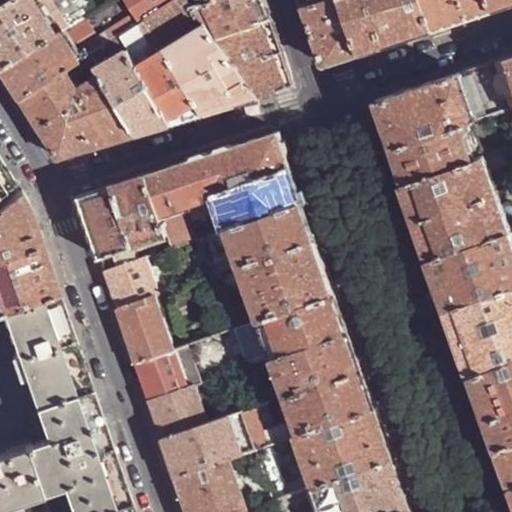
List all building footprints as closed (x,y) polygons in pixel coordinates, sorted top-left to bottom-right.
[(0,63),(4,69),(59,34),(37,0),(14,0),(0,9),(0,8),(0,63)] [(59,34),(4,69),(14,86),(22,99),(67,70),(90,55),(92,54),(121,36),(147,18),(175,0),(123,0),(132,14),(98,36),(86,17),(59,34)] [(37,0),(59,34),(86,17),(97,10),(91,0),(37,0)] [(112,0),(97,10),(86,17),(98,36),(132,14),(123,0),(112,0)] [(91,0),(97,10),(112,0),(91,0)] [(175,0),(147,18),(160,41),(171,35),(200,17),(193,7),(187,0),(175,0)] [(264,0),(213,0),(202,4),(193,7),(200,17),(206,25),(215,38),(271,18),(264,0)] [(343,0),(323,0),(304,6),(324,63),(326,63),(348,57),(361,52),(343,0)] [(343,0),(361,52),(401,39),(434,28),(423,0),(343,0)] [(423,0),(434,28),(467,17),(495,7),(492,0),(423,0)] [(128,49),(138,66),(166,50),(160,41),(147,18),(121,36),(128,49)] [(281,49),(271,18),(215,38),(259,97),(294,86),(281,49)] [(235,105),(259,97),(215,38),(206,25),(176,43),(166,50),(204,114),(235,105)] [(176,43),(171,35),(160,41),(166,50),(176,43)] [(158,129),(172,124),(138,66),(128,49),(98,68),(102,75),(137,135),(158,129)] [(191,118),(204,114),(166,50),(138,66),(172,124),(191,118)] [(67,70),(71,77),(95,62),(90,55),(67,70)] [(482,66),(462,73),(478,120),(511,108),(511,66),(509,57),(482,66)] [(102,75),(79,89),(71,77),(67,70),(22,99),(42,130),(60,158),(102,146),(137,135),(102,75)] [(416,88),(377,102),(386,129),(393,149),(467,124),(478,120),(462,73),(416,88)] [(400,169),(405,184),(478,158),(473,143),(467,124),(393,149),(400,169)] [(189,161),(148,175),(161,213),(186,204),(218,193),(293,166),(286,146),(281,131),(208,155),(189,161)] [(486,156),(491,154),(485,139),(473,143),(478,158),(486,156)] [(0,156),(0,191),(15,181),(0,156)] [(420,228),(432,260),(511,231),(511,230),(499,194),(486,156),(478,158),(405,184),(420,228)] [(293,166),(218,193),(230,228),(306,202),(299,184),(293,166)] [(115,185),(135,247),(169,235),(161,213),(148,175),(128,181),(115,185)] [(80,196),(102,258),(135,247),(115,185),(94,192),(80,196)] [(0,309),(3,309),(59,290),(51,266),(47,254),(35,219),(30,203),(21,190),(0,205),(0,309)] [(230,228),(218,193),(186,204),(199,239),(221,231),(230,228)] [(306,202),(230,228),(234,239),(239,254),(243,265),(318,239),(311,217),(306,202)] [(199,239),(186,204),(161,213),(169,235),(174,248),(199,239)] [(234,239),(230,228),(221,231),(224,242),(234,239)] [(441,288),(449,310),(511,287),(511,231),(432,260),(441,288)] [(169,235),(135,247),(140,260),(149,256),(158,254),(172,249),(174,248),(169,235)] [(318,239),(243,265),(262,323),(338,296),(334,283),(329,269),(322,249),(318,239)] [(135,247),(102,258),(106,271),(140,260),(135,247)] [(158,254),(149,256),(162,293),(170,291),(158,254)] [(243,265),(239,254),(220,260),(224,272),(243,265)] [(162,293),(149,256),(140,260),(106,271),(112,288),(119,308),(157,295),(162,293)] [(511,287),(449,310),(462,348),(472,378),(511,362),(511,287)] [(59,290),(3,309),(17,351),(25,374),(36,406),(46,437),(26,444),(43,493),(64,485),(72,511),(91,511),(132,498),(111,438),(85,364),(68,315),(59,290)] [(157,295),(163,310),(170,307),(175,305),(170,291),(162,293),(157,295)] [(138,365),(176,352),(170,333),(163,310),(157,295),(119,308),(128,335),(138,365)] [(338,296),(262,323),(275,358),(351,331),(343,310),(338,296)] [(170,307),(163,310),(170,333),(178,330),(170,307)] [(275,358),(262,323),(237,331),(242,344),(235,346),(238,356),(245,354),(249,367),(275,358)] [(189,347),(183,328),(178,330),(170,333),(176,352),(178,351),(189,347)] [(351,331),(275,358),(287,395),(363,369),(356,347),(351,331)] [(189,347),(178,351),(191,387),(197,385),(201,383),(189,347)] [(25,374),(17,351),(12,353),(20,375),(25,374)] [(144,382),(151,400),(191,387),(178,351),(176,352),(138,365),(144,382)] [(511,362),(472,378),(486,416),(497,449),(511,443),(511,362)] [(363,369),(287,395),(295,419),(298,428),(300,434),(377,407),(369,385),(363,369)] [(201,383),(197,385),(210,422),(218,419),(205,382),(201,383)] [(210,422),(197,385),(191,387),(151,400),(157,419),(164,438),(210,422)] [(257,406),(269,444),(272,444),(296,435),(293,430),(298,428),(295,419),(276,425),(269,402),(257,406)] [(257,449),(269,444),(257,406),(244,411),(257,449)] [(300,434),(296,435),(300,447),(309,476),(313,487),(394,460),(385,430),(377,407),(300,434)] [(170,457),(176,476),(231,458),(244,453),(230,415),(218,419),(210,422),(164,438),(170,457)] [(276,455),(300,447),(296,435),(272,444),(276,455)] [(511,443),(497,449),(499,456),(510,487),(511,486),(511,443)] [(0,507),(43,493),(26,444),(0,452),(0,507)] [(249,510),(231,458),(176,476),(185,501),(188,511),(242,511),(248,510),(249,510)] [(394,460),(313,487),(317,499),(321,511),(406,511),(412,510),(402,481),(394,460)] [(290,495),(313,487),(309,476),(286,484),(290,495)] [(317,499),(313,487),(290,495),(294,507),(317,499)] [(0,511),(2,511),(45,498),(43,493),(0,507),(0,511)] [(49,511),(45,498),(2,511),(49,511)] [(136,511),(132,498),(91,511),(136,511)]
